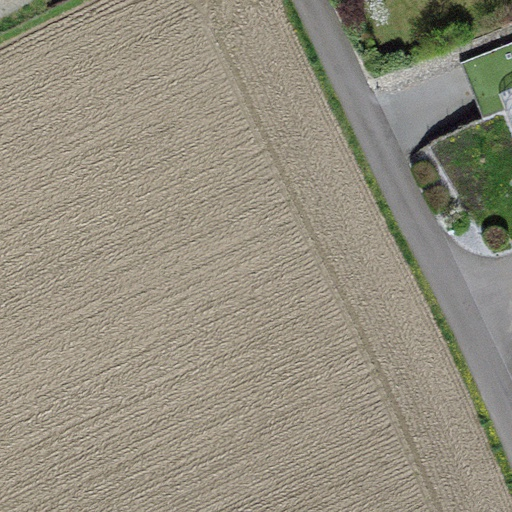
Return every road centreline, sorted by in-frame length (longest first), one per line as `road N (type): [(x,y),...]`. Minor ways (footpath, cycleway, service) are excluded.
road 1 (residential): [(307,0),(457,303)]
road 2 (residential): [(457,303),(511,426)]
